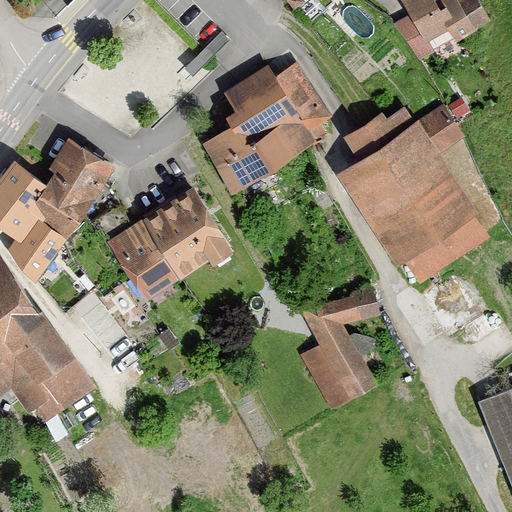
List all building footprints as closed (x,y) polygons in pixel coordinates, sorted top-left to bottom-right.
[(406,0),(435,41),(455,27),(464,40),(499,15),(488,0),(406,0)] [(241,122),(205,138),(236,189),(291,165),(332,112),(299,59),(283,70),(274,57),(224,91),(241,122)] [(366,156),(346,169),(420,279),(499,226),(446,148),(470,133),(448,100),(422,117),(409,97),(352,135),(366,156)] [(0,216),(21,232),(0,250),(0,392),(11,386),(34,426),(97,383),(40,280),(69,240),(111,206),(101,197),(120,164),(70,135),(46,179),(17,158),(0,180),(0,216)] [(204,179),(115,237),(154,297),(243,239),(204,179)] [(321,342),(301,351),(335,406),(395,374),(358,319),(385,312),(372,281),(302,299),(321,342)] [(511,387),(484,399),(511,465),(511,387)]
